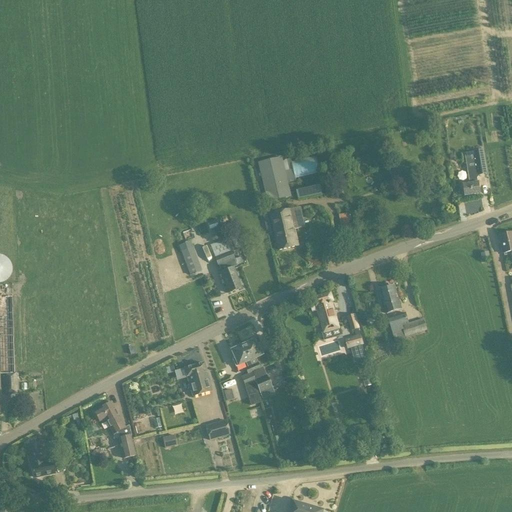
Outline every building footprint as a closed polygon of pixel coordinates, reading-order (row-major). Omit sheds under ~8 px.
[(464,187),(463,187),(465,198),(480,195),(478,184),(477,184),(476,179),(477,177),(488,175),(484,150),(473,152),(476,167),(467,169),(469,182),(463,183),(464,187)] [(292,198),(283,160),(259,165),(268,204),(292,198)] [(298,201),(322,195),(319,182),(295,187),(298,201)] [(294,229),(304,227),(300,208),(270,214),(279,250),(298,246),(294,229)] [(344,226),(350,224),(348,213),(341,215),(344,226)] [(511,233),(499,236),(502,254),(510,253),(511,262),(511,233)] [(242,288),(235,267),(232,268),(230,261),(234,259),(231,252),(228,245),(226,246),(224,240),(209,245),(214,258),(214,259),(216,266),(221,264),(224,271),(222,271),(229,293),(242,288)] [(183,252),(193,275),(204,270),(194,247),(183,252)] [(0,282),(2,282),(6,280),(9,277),(11,273),(11,269),(11,264),(9,260),(6,257),(2,255),(0,255),(0,282)] [(392,288),(390,287),(388,288),(387,289),(380,291),(387,314),(401,310),(394,287),(392,288)] [(335,316),(331,302),(332,301),(330,293),(313,298),(320,321),(324,334),(339,330),(335,316)] [(12,296),(0,296),(0,370),(16,370),(12,296)] [(409,340),(408,337),(427,331),(423,319),(409,324),(406,313),(388,319),(395,344),(409,340)] [(351,332),(359,329),(355,315),(347,317),(351,332)] [(363,345),(361,335),(344,339),(347,350),(363,345)] [(248,361),(253,371),(252,372),(255,380),(254,380),(257,388),(259,394),(269,390),(272,388),(262,367),(260,368),(257,363),(255,358),(262,355),(259,347),(257,348),(253,340),(252,341),(251,340),(246,342),(247,343),(242,345),(248,361)] [(232,349),(230,350),(233,358),(232,359),(235,366),(236,366),(244,362),(246,365),(247,367),(244,368),(247,374),(240,377),(244,387),(250,406),(260,403),(253,381),(254,380),(255,380),(252,372),(253,371),(248,361),(242,345),(237,347),(236,346),(231,348),(232,349)] [(212,392),(203,363),(183,369),(192,398),(212,392)] [(17,374),(0,374),(0,414),(1,415),(0,384),(0,375),(2,375),(3,393),(18,392),(17,374)] [(99,408),(94,411),(99,421),(104,418),(109,427),(113,434),(117,432),(119,438),(130,436),(131,435),(129,426),(125,428),(121,421),(111,401),(99,408)] [(134,424),(148,420),(146,414),(132,418),(134,424)] [(205,426),(209,440),(230,434),(226,420),(205,426)] [(135,457),(130,436),(119,438),(118,438),(120,446),(119,446),(120,449),(121,449),(123,460),(135,457)] [(165,437),(165,447),(179,447),(178,436),(165,437)] [(55,473),(52,460),(43,462),(39,443),(26,446),(32,477),(40,476),(55,473)] [(64,458),(62,447),(55,449),(57,460),(64,458)] [(98,454),(100,450),(98,449),(96,451),(94,450),(92,454),(98,458),(100,455),(98,454)] [(57,472),(64,471),(62,459),(54,461),(57,472)]
